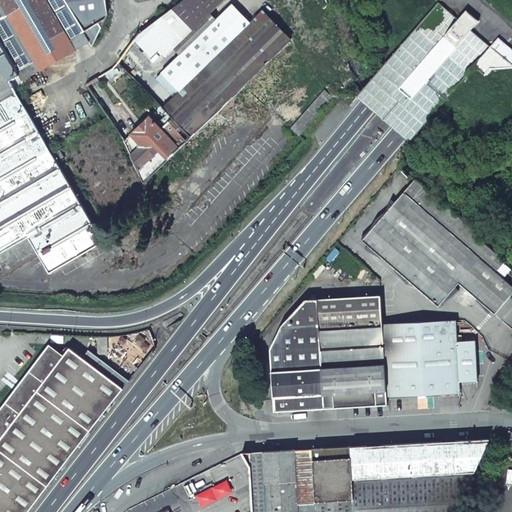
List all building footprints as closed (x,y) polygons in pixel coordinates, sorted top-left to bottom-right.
[(11,82),(17,93),(27,87),(24,81),(90,43),(64,0),(0,0),(0,43),(20,77),(11,82)] [(64,0),(90,43),(93,47),(108,14),(106,0),(64,0)] [(153,41),(166,56),(174,48),(184,39),(211,13),(224,0),(184,0),(141,33),(136,39),(145,49),(153,41)] [(191,139),(288,47),(286,46),(325,7),(326,8),(328,6),(325,0),(274,0),(251,23),(181,91),(175,97),(163,108),(172,120),(191,139)] [(181,91),(251,23),(232,4),(217,19),(180,55),(162,73),(181,91)] [(180,55),(217,19),(211,13),(184,39),(174,48),(180,55)] [(0,270),(2,274),(37,254),(28,238),(29,238),(50,274),(104,242),(17,93),(11,82),(20,77),(0,43),(0,270)] [(333,87),(345,76),(336,67),(325,79),(333,87)] [(156,78),(175,97),(181,91),(162,73),(156,78)] [(159,151),(169,160),(191,139),(172,120),(161,130),(149,117),(131,135),(142,147),(131,157),(137,171),(159,151)] [(459,283),(511,329),(511,294),(511,295),(511,294),(511,286),(503,278),(496,272),(502,265),(505,262),(471,232),(472,230),(420,184),(414,180),(362,241),(438,307),(459,283)] [(502,265),(496,272),(503,278),(509,271),(502,265)] [(271,347),(274,410),(313,409),(325,408),(325,407),(335,407),(335,404),(376,402),(376,405),(388,404),(387,397),(384,324),(382,324),(381,296),(305,299),(281,325),(272,347),(271,347)] [(387,397),(460,393),(459,382),(459,368),(458,342),(456,321),(384,324),(387,397)] [(458,342),(459,368),(477,367),(475,341),(458,342)] [(50,345),(0,410),(0,439),(65,355),(50,345)] [(0,511),(28,511),(80,444),(124,389),(70,348),(65,355),(0,439),(0,511)] [(459,382),(478,381),(477,367),(459,368),(459,382)] [(457,511),(489,439),(313,449),(295,450),(263,452),(266,511),(457,511)] [(250,467),(252,511),(266,511),(263,452),(243,453),(242,454),(250,467)] [(226,479),(194,495),(200,508),(232,492),(226,479)]
